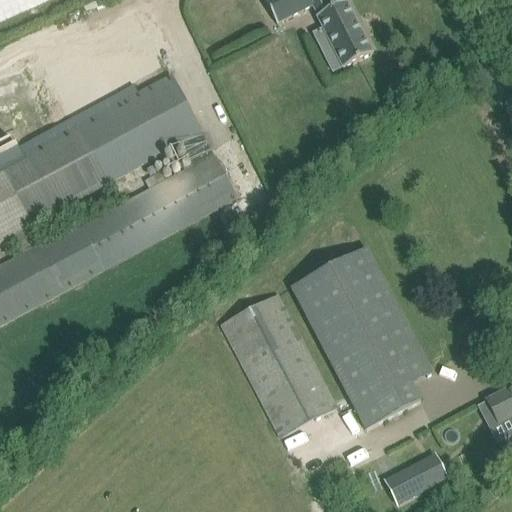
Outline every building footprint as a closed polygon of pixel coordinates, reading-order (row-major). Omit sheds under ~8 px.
[(266,0),(279,25),(280,25),(280,24),(315,7),(320,17),(319,18),(319,19),(320,19),(325,31),(316,35),(325,53),(334,48),(344,69),(344,70),(374,55),(374,54),(373,54),(349,5),(349,4),(349,3),(333,11),(328,1),(329,0),(328,0),(266,0)] [(129,39),(143,64),(169,50),(156,25),(129,39)] [(0,72),(0,107),(8,122),(59,97),(36,53),(0,72)] [(20,146),(8,135),(0,140),(0,327),(238,200),(172,79),(140,96),(133,85),(20,146)] [(291,291),(366,433),(420,404),(411,387),(433,375),(367,251),(291,291)] [(220,328),(280,441),(339,410),(279,297),(220,328)] [(484,405),(491,419),(495,417),(499,425),(511,417),(511,384),(506,388),(508,392),(484,405)] [(424,462),(384,483),(398,509),(438,488),(424,462)]
